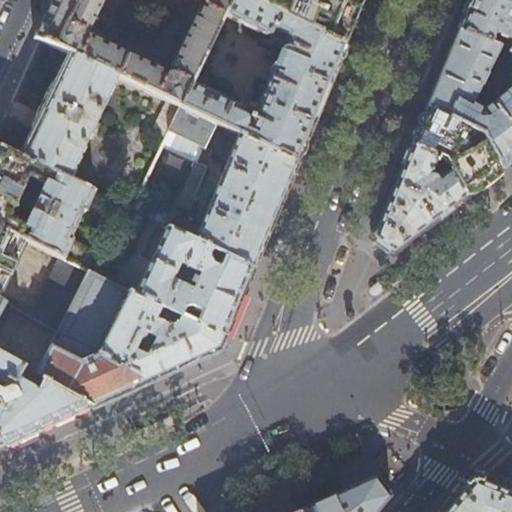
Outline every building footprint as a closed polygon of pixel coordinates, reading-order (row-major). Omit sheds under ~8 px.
[(51,0),(34,37),(69,54),(117,77),(167,101),(180,107),(190,87),(223,17),(231,0),(51,0)] [(253,2),(249,0),(231,0),(223,17),(264,37),(269,36),(272,30),(287,37),(285,40),(285,44),(287,48),(283,57),(281,56),(280,56),(278,57),(276,59),(247,130),(243,128),(244,126),(244,124),(243,122),(235,117),(235,112),(234,109),(231,107),(190,87),(180,107),(295,162),(319,103),(343,46),(338,43),(253,2)] [(354,0),(253,0),(253,2),(338,43),(353,5),(354,0)] [(511,9),(511,10),(498,4),(499,0),(469,0),(467,5),(457,31),(489,45),(492,35),(511,43),(507,53),(511,55),(511,9)] [(511,0),(499,0),(498,4),(511,10),(511,9),(511,0)] [(489,45),(457,31),(449,49),(433,88),(425,107),(477,135),(499,169),(511,159),(511,55),(507,53),(489,45)] [(66,180),(117,77),(69,54),(45,105),(19,158),(66,180)] [(169,131),(180,107),(167,101),(152,132),(166,138),(169,131)] [(165,228),(167,229),(212,250),(217,253),(251,269),(274,212),(295,162),(180,107),(169,131),(204,148),(203,151),(227,162),(202,222),(187,215),(208,168),(195,162),(165,228)] [(477,135),(425,107),(417,127),(409,145),(441,158),(465,196),(491,176),(499,169),(477,135)] [(437,217),(465,196),(441,158),(409,145),(404,158),(385,203),(371,238),(390,253),(437,217)] [(0,148),(0,228),(28,242),(60,257),(88,271),(99,277),(102,271),(109,257),(71,238),(82,213),(85,214),(94,194),(66,180),(19,158),(0,148)] [(117,242),(131,249),(146,219),(132,212),(117,242)] [(28,242),(0,228),(0,297),(1,298),(28,242)] [(251,269),(217,253),(212,264),(208,257),(212,250),(167,229),(135,295),(181,317),(185,309),(191,308),(186,319),(222,336),(236,303),(245,281),(251,269)] [(58,330),(88,271),(60,257),(32,315),(58,330)] [(107,281),(99,277),(88,271),(58,330),(36,373),(43,377),(42,379),(90,407),(110,398),(180,366),(217,349),(222,336),(186,319),(181,317),(135,295),(107,281)] [(102,271),(99,277),(107,281),(110,275),(102,271)] [(36,373),(0,353),(0,442),(5,446),(17,440),(61,421),(90,407),(42,379),(43,377),(36,373)] [(340,492),(334,495),(299,511),(298,511),(376,511),(389,496),(374,476),(340,492)] [(449,503),(441,511),(511,511),(511,493),(479,480),(464,484),(449,503)] [(299,511),(334,495),(329,484),(294,500),(299,511)]
